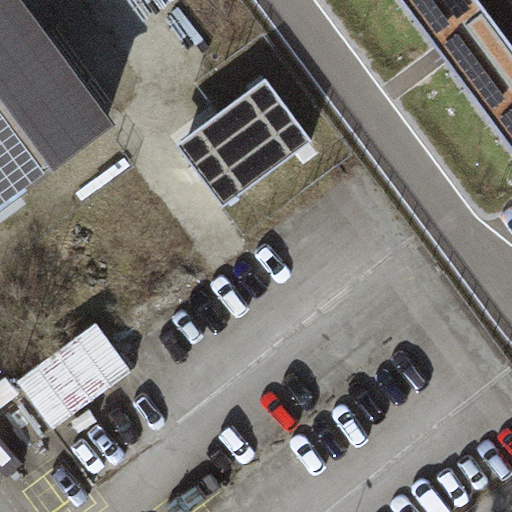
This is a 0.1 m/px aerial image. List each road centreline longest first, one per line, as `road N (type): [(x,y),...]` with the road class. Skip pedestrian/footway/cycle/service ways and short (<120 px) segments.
road 1 (unknown): [(47,511),(94,508),(144,467),(371,209)]
road 2 (unknown): [(511,106),(419,0)]
